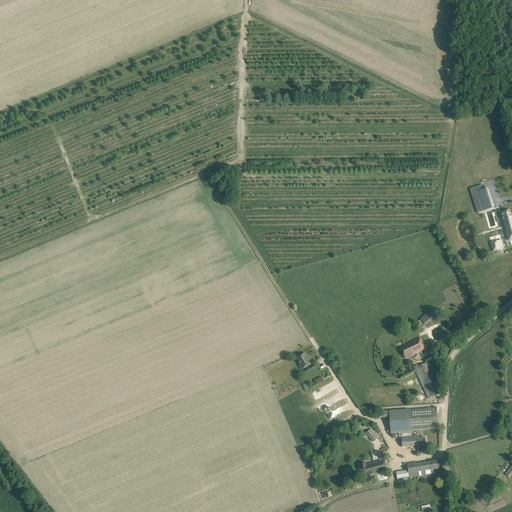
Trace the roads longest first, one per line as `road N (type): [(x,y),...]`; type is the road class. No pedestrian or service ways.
road 1 (unclassified): [(310,338),(356,410),(380,425),(398,461),(435,455),(443,447),(452,355),(511,302)]
road 2 (track): [(239,161),(246,0)]
road 3 (track): [(230,208),(310,338)]
